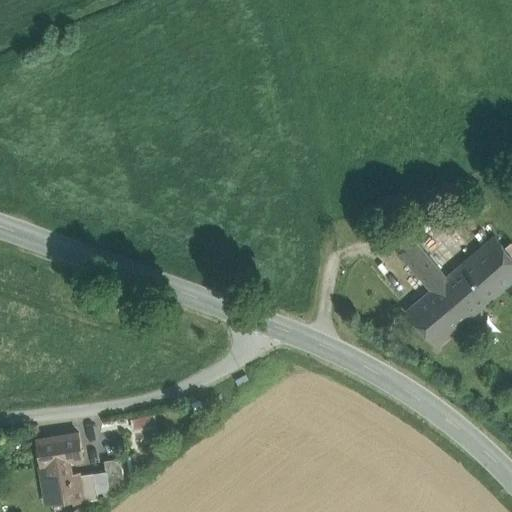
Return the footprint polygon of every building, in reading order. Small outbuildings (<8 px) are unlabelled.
[(511,254),(495,235),(460,265),(490,301),(511,282),(511,254)] [(415,239),(400,252),(431,289),(434,286),(448,274),(440,265),(438,267),(415,239)] [(490,301),(460,265),(448,274),(434,286),(464,322),(490,301)] [(464,322),(434,286),(431,289),(408,308),(438,344),(464,322)] [(135,426),(156,423),(155,414),(134,418),(135,426)] [(79,432),(37,439),(41,466),(67,462),(84,460),(79,432)] [(120,458),(105,461),(107,471),(109,488),(125,485),(120,458)] [(67,462),(41,466),(46,500),(72,496),(74,502),(84,501),(80,475),(69,476),(67,462)] [(107,471),(95,473),(98,493),(110,490),(109,488),(107,471)] [(95,473),(80,475),(84,501),(99,499),(98,493),(95,473)]
